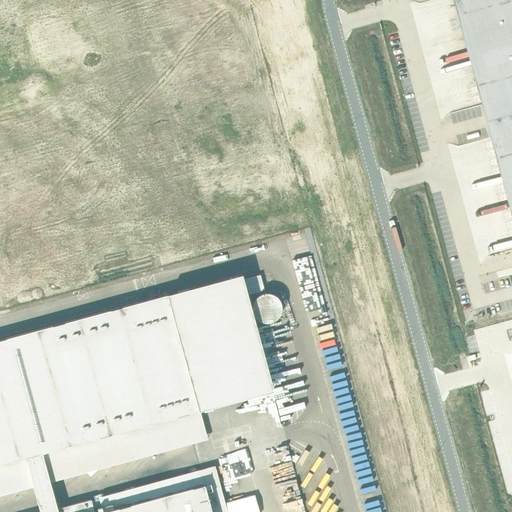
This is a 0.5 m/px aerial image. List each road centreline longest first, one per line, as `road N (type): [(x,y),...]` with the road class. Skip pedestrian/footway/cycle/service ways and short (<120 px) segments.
road 1 (unclassified): [(328,0),(466,511)]
road 2 (unknown): [(401,5),(444,167)]
